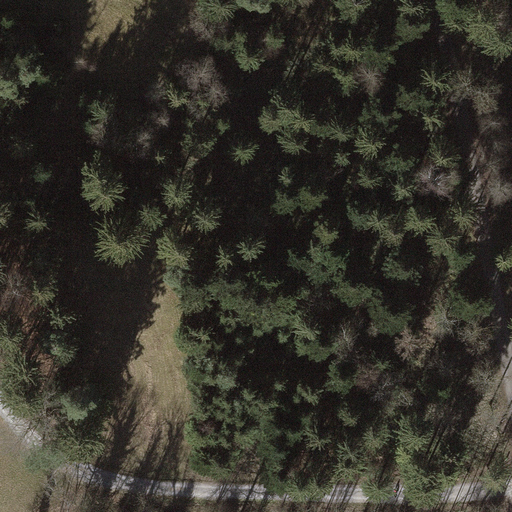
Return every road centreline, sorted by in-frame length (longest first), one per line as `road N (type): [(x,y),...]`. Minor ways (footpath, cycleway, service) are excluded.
road 1 (track): [(511,488),(158,494),(87,476),(38,450),(0,398)]
road 2 (unclassified): [(511,404),(436,0)]
